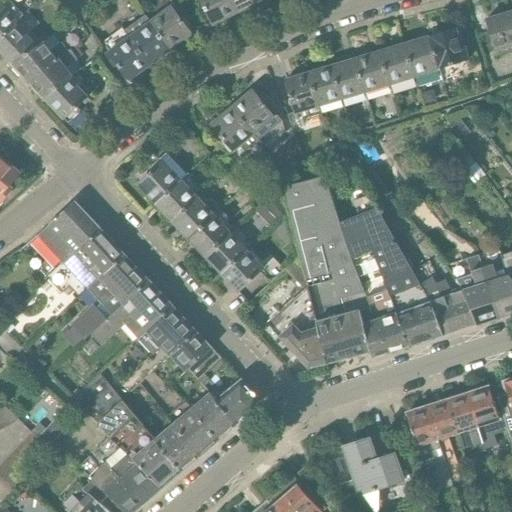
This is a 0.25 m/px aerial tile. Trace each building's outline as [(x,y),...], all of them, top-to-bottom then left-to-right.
[(0,35),(17,23),(24,15),(34,6),(28,0),(4,0),(2,3),(0,5),(0,35)] [(237,12),(231,0),(202,0),(213,24),(237,12)] [(259,2),(257,0),(231,0),(237,12),(259,2)] [(151,20),(172,48),(192,33),(172,5),(151,20)] [(497,55),(511,50),(511,15),(511,12),(486,20),(496,53),(497,53),(497,55)] [(149,65),(172,48),(151,20),(147,14),(125,31),(129,38),(149,65)] [(0,50),(12,63),(38,45),(17,23),(0,35),(0,50)] [(429,37),(441,75),(442,75),(443,76),(471,67),(469,61),(470,60),(466,46),(461,48),(456,29),(429,37)] [(12,63),(28,80),(75,47),(69,39),(61,44),(54,34),(38,45),(12,63)] [(441,75),(429,37),(429,36),(405,44),(418,85),(419,87),(436,82),(434,77),(441,75)] [(129,80),(149,65),(129,38),(116,47),(111,41),(103,48),(106,54),(105,54),(115,67),(118,64),(129,80)] [(392,92),(418,85),(405,44),(380,51),(392,92)] [(44,97),(72,78),(79,72),(73,63),(78,60),(84,56),(77,46),(76,47),(75,47),(28,80),(44,97)] [(368,99),(392,92),(380,51),(356,59),(368,99)] [(344,107),(368,99),(356,59),(332,66),(344,107)] [(322,113),(344,107),(332,66),(310,73),(322,113)] [(298,120),(322,113),(310,73),(285,80),(296,115),(298,120)] [(72,78),(44,97),(65,119),(69,123),(82,110),(78,107),(89,97),(72,78)] [(278,115),(275,118),(253,90),(232,108),(259,140),(283,121),(278,115)] [(241,156),(259,140),(232,108),(211,125),(235,152),(233,154),(239,161),(243,158),(241,156)] [(156,204),(183,179),(187,175),(168,154),(161,160),(160,159),(150,169),(152,171),(138,185),(156,204)] [(4,161),(0,166),(0,206),(3,203),(1,202),(12,189),(9,187),(20,174),(4,161)] [(358,311),(370,308),(366,297),(350,259),(372,251),(359,215),(340,222),(326,175),(282,188),(296,244),(299,256),(308,288),(327,363),(370,352),(358,311)] [(156,204),(173,222),(199,197),(183,179),(156,204)] [(278,221),(287,212),(272,196),(263,205),(278,221)] [(173,222),(188,239),(215,213),(199,197),(173,222)] [(37,236),(64,264),(101,230),(75,201),(48,225),(49,226),(37,236)] [(443,335),(429,301),(419,285),(377,208),(359,215),(372,251),(373,250),(387,291),(409,346),(443,335)] [(188,239),(205,256),(232,231),(215,213),(188,239)] [(88,290),(92,286),(124,255),(101,230),(64,264),(88,290)] [(205,256),(222,275),(249,250),(232,231),(205,256)] [(260,272),(271,283),(285,270),(273,258),(264,266),(249,250),(222,275),(239,292),(260,272)] [(85,341),(92,335),(149,280),(124,255),(92,286),(103,299),(96,306),(94,304),(71,325),(73,328),(85,341)] [(477,325),(500,317),(483,267),(479,255),(467,259),(472,275),(456,280),(464,291),(477,324),(477,325)] [(305,291),(308,288),(299,256),(286,269),(305,291)] [(511,313),(511,278),(511,279),(509,274),(504,260),(493,264),(483,267),(500,317),(511,313)] [(443,335),(477,324),(464,291),(460,292),(458,288),(450,291),(445,279),(435,284),(432,278),(419,285),(429,301),(443,335)] [(125,325),(138,339),(172,306),(149,280),(92,335),(102,347),(125,325)] [(327,363),(308,288),(305,291),(267,323),(309,368),(327,363)] [(387,353),(409,346),(387,291),(366,297),(370,308),(387,353)] [(163,347),(170,355),(196,332),(172,306),(138,339),(153,356),(163,347)] [(387,353),(370,308),(358,311),(370,352),(372,358),(387,353)] [(186,373),(189,370),(211,347),(196,332),(170,355),(186,373)] [(189,370),(200,382),(223,360),(211,347),(189,370)] [(95,421),(97,424),(122,401),(100,374),(72,399),(86,412),(95,421)] [(511,436),(511,379),(504,382),(508,394),(497,398),(502,414),(509,438),(511,436)] [(256,395),(241,380),(217,400),(238,424),(257,408),(257,397),(256,395)] [(467,394),(484,450),(498,446),(495,436),(507,432),(502,414),(497,415),(489,387),(467,394)] [(218,441),(238,424),(208,393),(190,408),(218,441)] [(476,456),(485,453),(484,450),(467,394),(447,401),(457,435),(463,451),(473,448),(476,456)] [(160,490),(182,471),(155,439),(122,401),(97,424),(111,438),(160,490)] [(427,407),(447,469),(448,474),(460,470),(449,437),(457,435),(447,401),(427,407)] [(0,411),(8,426),(19,421),(4,406),(0,407),(0,411)] [(448,474),(447,469),(427,407),(407,414),(417,445),(416,446),(417,448),(428,444),(432,459),(424,461),(422,464),(422,468),(437,498),(453,492),(448,474)] [(201,456),(218,441),(190,408),(173,423),(201,456)] [(0,430),(8,426),(0,411),(0,430)] [(182,471),(201,456),(173,423),(155,439),(182,471)] [(358,497),(404,481),(395,453),(388,432),(371,437),(343,447),(354,481),(333,487),(342,499),(357,494),(358,497)] [(43,462),(52,453),(32,435),(24,443),(43,462)] [(125,511),(134,511),(160,490),(111,438),(92,454),(102,464),(89,478),(92,481),(108,496),(125,511)] [(35,470),(43,462),(24,443),(16,452),(35,470)] [(27,479),(35,470),(16,452),(8,460),(27,479)] [(19,487),(27,479),(8,460),(0,469),(19,487)] [(0,484),(12,496),(19,487),(0,469),(0,484)] [(83,490),(65,509),(67,511),(108,511),(100,504),(108,496),(92,481),(83,490)] [(0,500),(4,504),(12,496),(0,484),(0,500)] [(322,511),(306,492),(304,494),(297,486),(273,507),(277,511),(322,511)] [(277,511),(273,507),(267,500),(254,511),(277,511)]
